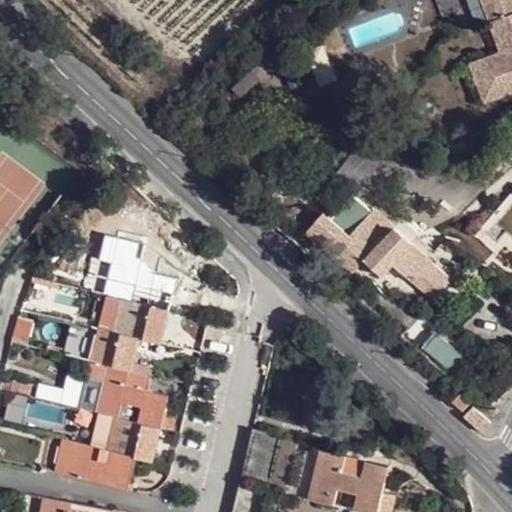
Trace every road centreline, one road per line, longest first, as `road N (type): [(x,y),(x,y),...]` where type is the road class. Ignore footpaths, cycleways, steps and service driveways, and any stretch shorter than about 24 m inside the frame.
road 1 (tertiary): [(286,278),(0,12)]
road 2 (tertiary): [(488,469),(286,278)]
road 3 (residential): [(209,511),(253,334),(286,278)]
